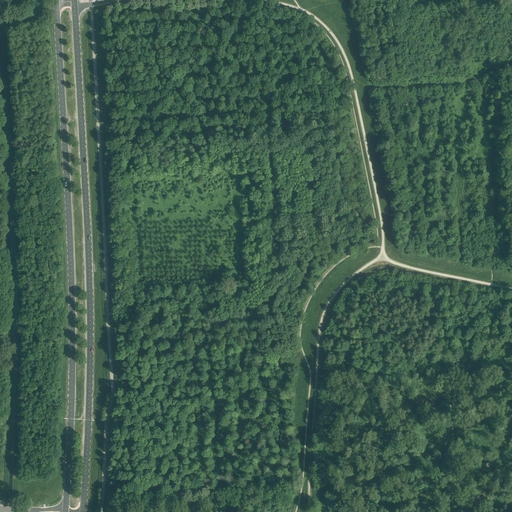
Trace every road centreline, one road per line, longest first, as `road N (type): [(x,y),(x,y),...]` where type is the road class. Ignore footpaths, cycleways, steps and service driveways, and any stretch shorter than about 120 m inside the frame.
road 1 (secondary): [(84,511),(88,271),(73,0)]
road 2 (secondary): [(57,1),(72,271),(65,511)]
road 3 (track): [(277,0),(328,28),(348,65),(382,258),(511,287)]
road 4 (track): [(312,511),(320,323),(335,291),(382,258)]
